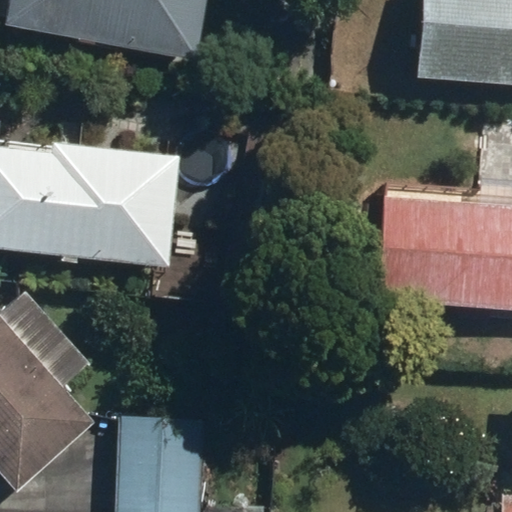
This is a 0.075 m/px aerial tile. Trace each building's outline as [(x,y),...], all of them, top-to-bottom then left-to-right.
[(201,0),(0,0),(0,30),(189,65),(201,0)] [(511,0),(415,0),(410,80),(511,86),(511,0)] [(173,147),(46,134),(45,146),(0,141),(0,242),(161,259),(173,147)] [(511,203),(375,196),(369,303),(511,310),(511,203)] [(8,311),(0,308),(0,463),(21,488),(100,420),(64,379),(90,356),(32,290),(8,311)] [(224,511),(228,423),(142,419),(137,511),(224,511)] [(511,511),(511,494),(495,494),(494,511),(511,511)] [(446,511),(447,509),(402,499),(399,511),(446,511)]
